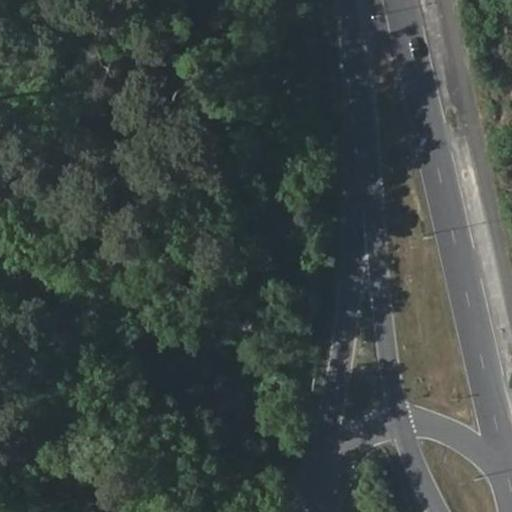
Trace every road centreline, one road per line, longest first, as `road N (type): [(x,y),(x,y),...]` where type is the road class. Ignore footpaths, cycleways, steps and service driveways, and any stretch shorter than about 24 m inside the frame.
road 1 (secondary): [(508,469),(403,0)]
road 2 (motorway): [(361,111),(341,353),(315,476)]
road 3 (secondary): [(361,111),(401,422)]
